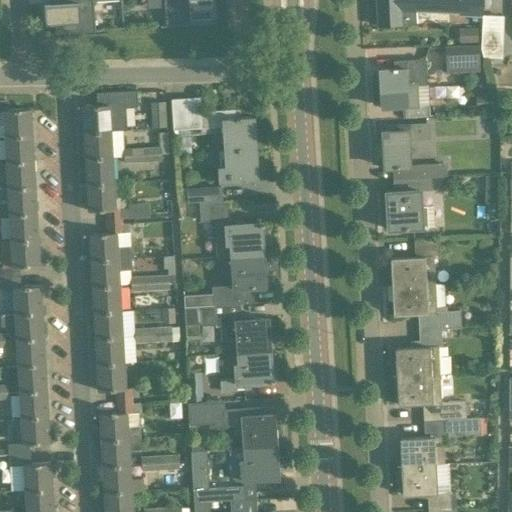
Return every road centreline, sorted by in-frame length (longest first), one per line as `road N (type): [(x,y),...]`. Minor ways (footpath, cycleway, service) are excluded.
road 1 (residential): [(379,511),(351,0)]
road 2 (tertiary): [(325,511),(295,70)]
road 3 (residential): [(88,511),(63,76)]
road 4 (residential): [(63,76),(244,71)]
